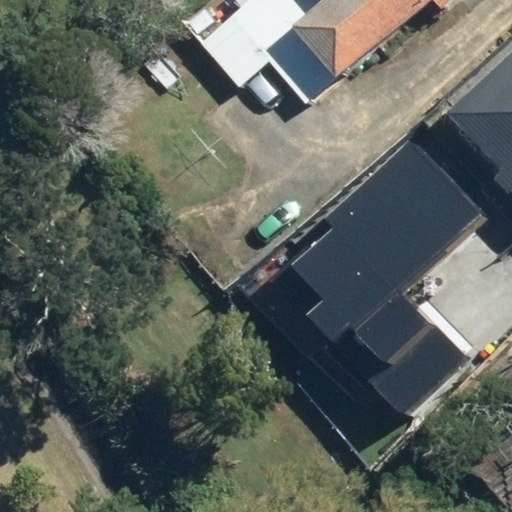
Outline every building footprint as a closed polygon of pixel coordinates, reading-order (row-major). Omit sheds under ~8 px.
[(342,7),(335,0),(263,0),(235,24),(275,69),(312,111),(340,86),(302,42),(342,7)] [(335,0),(342,7),(302,42),(340,86),(345,91),(439,9),(449,20),(465,6),(460,0),(335,0)] [(205,51),(245,95),(275,69),(235,24),(205,51)] [(511,69),(455,126),(499,169),(511,181),(503,189),(511,198),(511,69)] [(333,226),(287,268),(318,302),(305,313),(335,346),(354,329),(389,366),(369,384),(404,421),(469,361),(404,290),(484,217),(413,140),(327,219),(333,226)] [(511,326),(511,245),(497,229),(431,288),(487,349),(511,326)]
